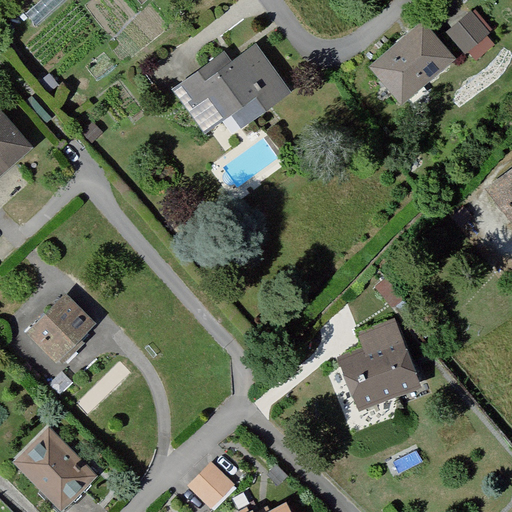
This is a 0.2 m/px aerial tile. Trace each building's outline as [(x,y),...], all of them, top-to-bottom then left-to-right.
[(488,33),(471,13),(450,32),(467,52),(488,33)] [(450,63),(419,27),(367,71),(398,107),(450,63)] [(219,56),(169,95),(201,137),(224,119),(235,134),(284,96),(249,50),(227,67),(219,56)] [(0,176),(31,146),(0,114),(0,176)] [(511,169),(485,191),(511,226),(511,169)] [(96,323),(62,291),(24,332),(59,364),(96,323)] [(427,387),(406,331),(335,357),(356,413),(427,387)] [(97,469),(47,423),(11,462),(61,508),(97,469)] [(212,505),(238,481),(213,456),(188,480),(212,505)] [(295,511),(286,497),(260,511),(259,511),(254,503),(239,511),(295,511)]
